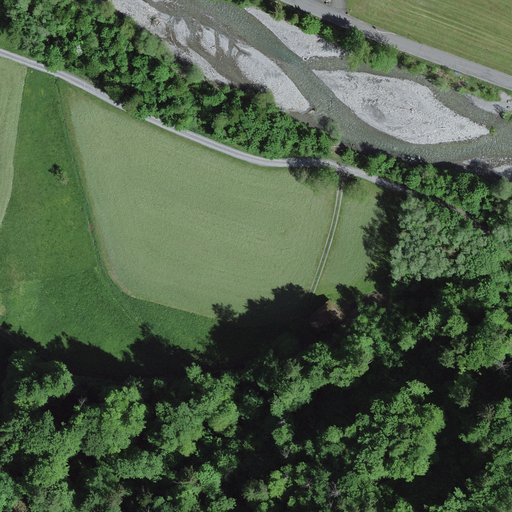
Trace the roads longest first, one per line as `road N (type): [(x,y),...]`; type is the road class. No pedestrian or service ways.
road 1 (residential): [(0,52),(239,154),(342,168),(448,206),(507,254)]
road 2 (track): [(342,168),(323,258),(285,354),(104,378),(44,363),(0,333)]
road 3 (residential): [(295,0),(511,83)]
